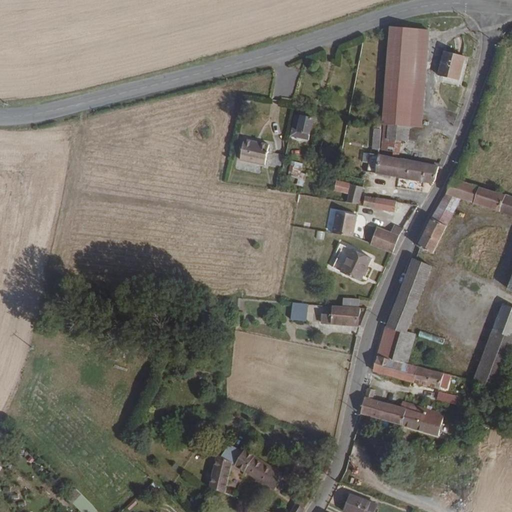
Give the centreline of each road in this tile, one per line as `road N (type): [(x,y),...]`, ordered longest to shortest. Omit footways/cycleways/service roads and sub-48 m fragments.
road 1 (residential): [(315,511),(336,471),(381,304),(446,178),(499,6)]
road 2 (primary): [(0,118),(272,55),(429,5),(499,6)]
